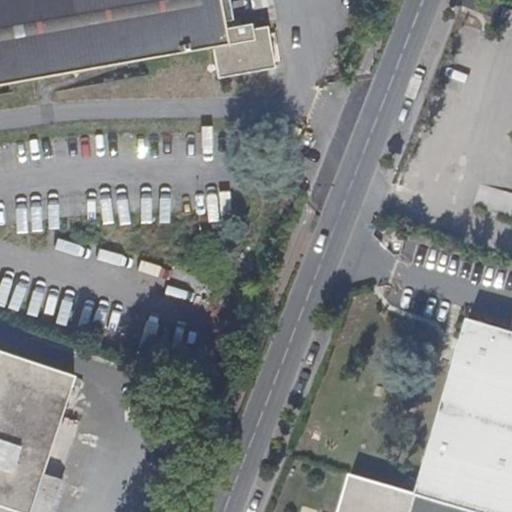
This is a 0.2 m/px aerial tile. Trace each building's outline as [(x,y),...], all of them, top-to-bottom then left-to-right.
[(0,0),(0,87),(212,50),(217,79),(273,69),(266,29),(250,32),(249,25),(224,30),(218,0),(0,0)] [(497,19),(502,3),(494,0),(468,0),(465,7),(497,19)] [(474,511),(511,511),(511,331),(511,333),(470,320),(418,495),(474,511)] [(0,511),(34,511),(79,381),(0,355),(0,511)] [(474,511),(418,495),(352,475),(341,511),(474,511)]
